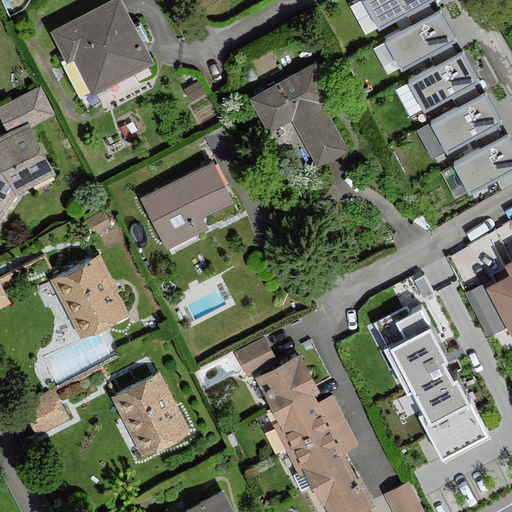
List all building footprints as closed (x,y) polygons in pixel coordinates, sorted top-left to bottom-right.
[(155,61),(122,0),(111,0),(52,31),(87,97),(155,61)] [(430,0),(362,0),(360,1),(377,30),(405,14),(411,26),(434,14),(427,2),(430,0)] [(411,26),(383,42),(399,71),(427,55),(435,68),(456,56),(450,44),(455,41),(438,11),(434,14),(411,26)] [(456,56),(435,68),(406,84),(422,112),(450,97),(457,108),(479,96),(473,84),(478,81),(462,53),(456,56)] [(317,62),(251,97),(270,132),(292,120),(316,166),(348,149),(323,102),(335,96),(317,62)] [(0,215),(1,216),(15,191),(58,170),(33,123),(54,112),(41,85),(0,106),(0,108),(11,128),(0,135),(0,215)] [(479,96),(457,108),(429,124),(445,153),(473,138),(479,150),(501,138),(495,126),(500,123),(483,94),(479,96)] [(501,138),(479,150),(452,165),(468,194),(511,169),(511,146),(506,135),(501,138)] [(213,160),(141,196),(167,247),(208,227),(202,216),(233,201),(213,160)] [(102,252),(53,277),(82,335),(131,311),(102,252)] [(511,275),(493,286),(511,321),(511,275)] [(0,280),(0,304),(10,299),(0,280)] [(482,283),(464,292),(486,333),(503,324),(482,283)] [(419,304),(396,316),(405,335),(389,343),(422,408),(418,410),(441,455),(486,431),(456,373),(451,375),(443,359),(446,357),(419,304)] [(266,334),(238,348),(249,370),(277,357),(266,334)] [(304,350),(260,374),(330,511),(362,511),(376,505),(347,449),(360,442),(334,392),(320,400),(316,390),(324,387),(304,350)] [(163,369),(114,394),(145,454),(193,429),(163,369)] [(58,389),(25,406),(39,432),(72,415),(58,389)] [(409,482),(387,493),(396,511),(416,511),(423,509),(409,482)] [(237,511),(226,489),(181,511),(237,511)]
